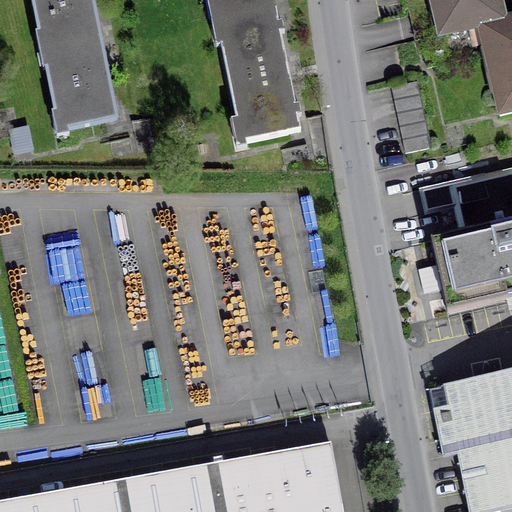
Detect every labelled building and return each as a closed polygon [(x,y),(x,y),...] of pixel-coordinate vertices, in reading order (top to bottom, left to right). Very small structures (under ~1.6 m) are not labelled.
[(99,43),(89,0),(26,0),(39,56),(99,43)] [(208,0),(214,27),(272,16),(268,0),(208,0)] [(425,0),(436,46),(474,37),(506,29),(499,0),(425,0)] [(296,133),(272,16),(214,27),(238,144),(296,133)] [(511,27),(506,29),(474,37),(496,127),(511,122),(511,27)] [(115,124),(99,43),(39,56),(55,136),(115,124)] [(415,88),(392,93),(405,154),(429,149),(415,88)] [(431,242),(436,266),(418,270),(423,292),(427,294),(442,290),(448,315),(511,300),(511,174),(486,180),(484,175),(448,183),(460,235),(431,242)] [(70,354),(106,346),(82,231),(46,238),(70,354)] [(470,511),(502,511),(511,510),(511,373),(445,388),(449,407),(434,410),(444,459),(459,456),(470,511)] [(0,504),(0,511),(343,511),(331,445),(0,504)]
